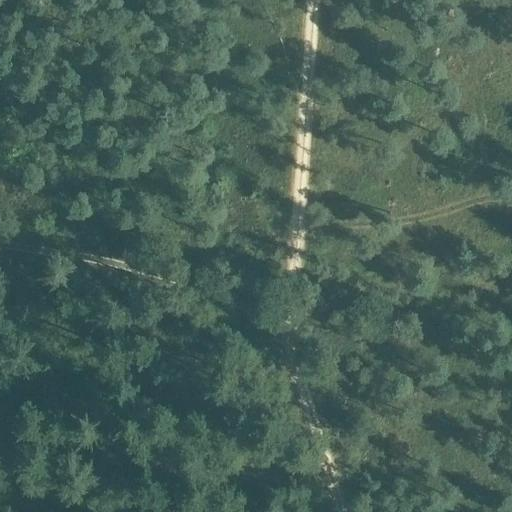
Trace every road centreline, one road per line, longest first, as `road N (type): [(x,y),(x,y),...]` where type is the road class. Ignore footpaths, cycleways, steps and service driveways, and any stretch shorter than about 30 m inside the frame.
road 1 (track): [(344,511),(286,313),(311,0)]
road 2 (track): [(286,313),(155,264),(0,233)]
